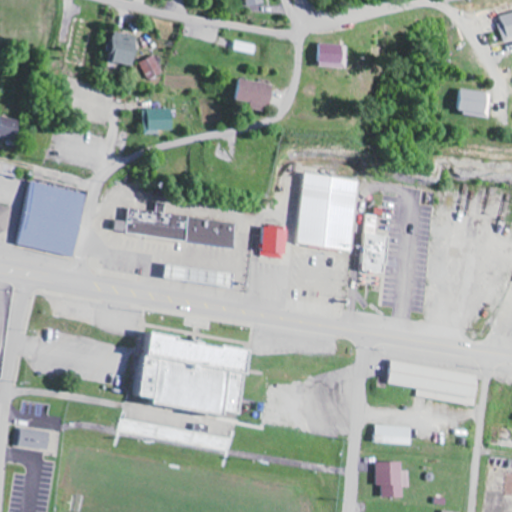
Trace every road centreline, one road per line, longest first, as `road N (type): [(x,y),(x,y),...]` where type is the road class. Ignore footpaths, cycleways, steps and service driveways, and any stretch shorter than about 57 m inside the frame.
road 1 (primary): [(511,355),(0,265)]
road 2 (residential): [(74,280),(100,184),(113,169),(149,151),(247,128),(282,108),(296,66),(296,0)]
road 3 (residential): [(103,0),(298,25),(435,0)]
road 4 (residential): [(0,485),(25,271)]
road 5 (residential): [(490,352),(472,511)]
